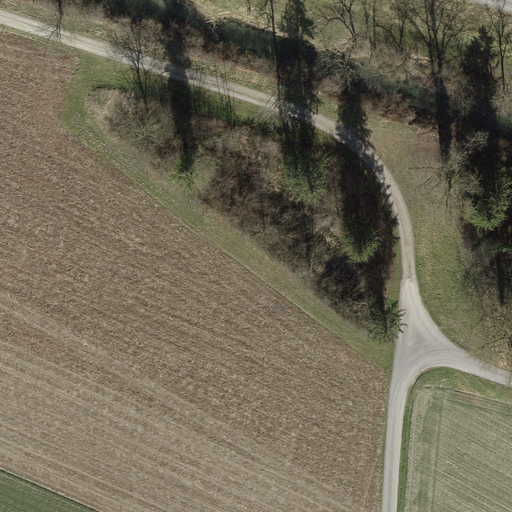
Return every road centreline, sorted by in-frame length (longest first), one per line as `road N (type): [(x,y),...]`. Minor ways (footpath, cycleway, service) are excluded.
road 1 (track): [(0,17),(291,111),(364,151),(411,214),(417,347),(511,381)]
road 2 (track): [(390,511),(397,404),(417,347)]
